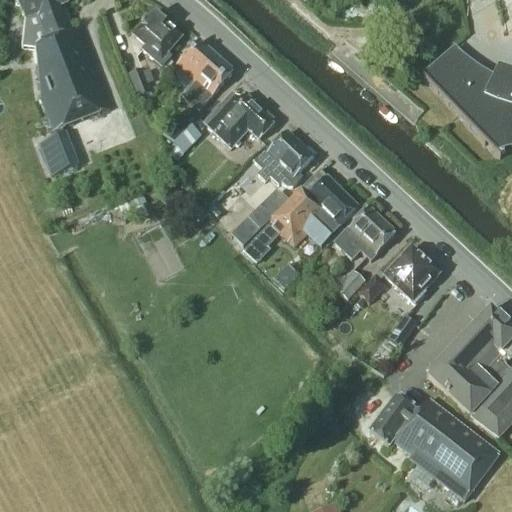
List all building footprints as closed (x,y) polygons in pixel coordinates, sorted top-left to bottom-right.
[(67,8),(63,0),(16,0),(25,24),(21,51),(34,53),(39,102),(51,135),(53,135),(55,140),(37,147),(49,180),(77,169),(64,136),(62,136),(61,132),(109,113),(97,80),(93,81),(87,68),(91,66),(79,34),(71,37),(70,34),(62,9),(67,8)] [(376,6),(371,0),(355,0),(366,13),(376,6)] [(180,41),(152,17),(132,39),(145,50),(142,54),(161,70),(169,61),(165,57),(180,41)] [(166,151),(201,119),(197,115),(232,76),(196,44),(167,77),(187,95),(181,101),(194,112),(183,125),(181,123),(165,141),(166,142),(163,146),(166,151)] [(473,69),(452,51),(422,78),(419,76),(418,77),(483,148),(486,145),(511,152),(511,79),(496,75),(492,82),(473,69)] [(150,97),(141,73),(127,78),(136,102),(135,102),(138,109),(142,107),(140,100),(150,97)] [(239,103),(231,96),(220,108),(217,109),(211,116),(211,119),(202,128),(230,154),(247,135),(258,145),(274,126),(244,98),(239,103)] [(202,119),(201,119),(166,151),(174,166),(200,139),(191,132),(202,119)] [(281,211),(294,199),(286,192),(291,192),(301,182),(296,178),(312,161),(285,136),(273,150),(271,149),(253,166),(261,174),(256,179),(263,186),(268,181),(277,190),(280,187),(284,191),(262,213),(271,222),(281,211)] [(178,180),(173,171),(156,179),(160,188),(178,180)] [(318,174),(294,199),(281,211),(271,222),(267,226),(293,251),(312,231),(315,228),(328,240),(356,211),(318,174)] [(184,197),(168,192),(165,205),(180,210),(184,197)] [(146,209),(141,198),(117,209),(123,223),(131,219),(134,226),(143,222),(144,224),(148,222),(143,210),(146,209)] [(394,238),(366,212),(347,235),(346,234),(332,249),(350,265),(358,256),(369,266),(374,261),(374,260),(394,238)] [(437,278),(409,252),(382,281),(411,308),(412,308),(413,309),(423,298),(420,296),(437,278)] [(276,282),(286,291),(300,277),(290,268),(276,282)] [(363,285),(352,275),(334,294),(346,304),(363,285)] [(384,290),(373,280),(356,298),(367,308),(384,290)] [(342,309),(331,300),(319,314),(329,323),(342,309)] [(511,333),(489,312),(425,380),(468,421),(497,443),(511,426),(511,372),(510,375),(502,368),(511,356),(511,333)] [(415,328),(402,319),(386,343),(389,345),(387,348),(396,354),(398,351),(399,352),(415,328)] [(499,457),(428,403),(418,417),(395,400),(367,437),(387,451),(391,445),(411,460),(407,464),(462,506),(499,457)]
